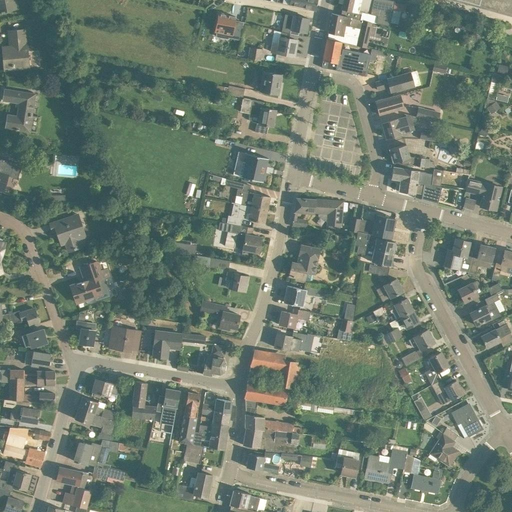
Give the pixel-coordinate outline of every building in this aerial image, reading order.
[(4,12),(16,9),(17,9),(15,0),(0,0),(0,12),(1,12),(1,13),(4,13),(4,12)] [(317,0),(276,0),(276,3),(315,10),(317,0)] [(386,0),(343,0),(342,10),(340,16),(350,18),(363,21),(372,23),(389,26),(390,23),(398,25),(401,12),(392,10),(394,2),(386,0)] [(511,0),(456,0),(456,2),(464,4),(464,2),(491,9),(491,12),(498,14),(499,11),(511,14),(511,0)] [(328,33),(343,37),(345,26),(349,26),(350,18),(340,16),(332,14),(331,13),(328,33)] [(218,14),(215,32),(229,34),(228,38),(240,40),(243,23),(228,20),(229,16),(218,14)] [(309,19),(293,16),(287,15),(283,33),(298,36),(298,32),(306,33),(309,19)] [(366,48),(372,23),(363,21),(357,46),(366,48)] [(24,30),(9,32),(9,39),(12,39),(12,47),(2,48),(4,70),(29,68),(26,46),(24,30)] [(273,44),(271,52),(294,57),(297,40),(280,37),(278,45),(273,44)] [(322,68),(350,74),(365,77),(366,74),(382,78),(385,66),(374,63),(376,55),(371,53),(370,55),(340,48),(341,42),(327,39),(321,68),(322,68)] [(262,50),(250,48),(248,60),(260,61),(262,50)] [(433,71),(445,73),(446,66),(434,64),(433,71)] [(260,92),(278,95),(281,75),(263,72),(259,71),(256,84),(261,84),(260,92)] [(387,88),(387,89),(388,94),(415,87),(411,73),(375,83),(378,91),(387,88)] [(490,82),(496,83),(497,84),(499,75),(492,73),(490,82)] [(229,86),(227,95),(242,98),(244,89),(229,86)] [(3,100),(16,103),(20,103),(17,117),(8,115),(5,128),(26,131),(29,117),(31,117),(35,95),(5,90),(3,100)] [(377,100),(377,101),(375,102),(379,115),(403,108),(399,95),(382,100),(382,99),(377,100)] [(261,111),(259,124),(256,123),(254,132),(266,134),(268,126),(272,127),(275,110),(269,109),(269,107),(263,106),(264,102),(243,98),(240,112),(249,114),(250,109),(261,111)] [(439,113),(418,108),(416,117),(437,122),(439,113)] [(386,139),(401,134),(415,130),(412,122),(416,121),(415,117),(404,114),(404,115),(405,115),(406,117),(396,120),(382,124),(386,139)] [(441,143),(443,134),(421,131),(420,139),(441,143)] [(393,163),(394,162),(401,160),(402,164),(407,162),(407,165),(419,167),(427,168),(433,169),(434,169),(435,167),(433,162),(428,162),(429,159),(416,157),(416,158),(409,157),(406,145),(389,149),(393,163)] [(268,158),(238,152),(236,161),(245,163),(242,177),(262,182),(262,181),(264,173),(264,174),(266,167),(265,167),(267,159),(268,159),(268,158)] [(0,191),(3,192),(8,175),(10,176),(14,163),(1,160),(0,161),(0,191)] [(418,171),(419,167),(407,165),(407,162),(402,164),(401,160),(394,162),(394,167),(393,167),(391,179),(400,180),(442,188),(442,187),(459,189),(466,190),(469,175),(434,169),(433,169),(433,174),(425,173),(426,172),(418,171)] [(400,180),(398,192),(422,195),(421,200),(437,205),(442,188),(400,180)] [(468,180),(465,191),(482,195),(480,207),(495,211),(501,187),(485,184),(468,180)] [(242,197),(240,204),(251,206),(251,207),(267,210),(270,197),(248,193),(250,185),(239,182),(236,196),(242,197)] [(328,210),(318,210),(319,205),(315,204),(316,200),(296,199),(294,212),(328,215),(328,210)] [(475,201),(465,199),(463,207),(473,209),(475,201)] [(328,210),(328,215),(327,226),(334,226),(334,230),(339,231),(340,227),(342,202),(316,200),(315,204),(319,205),(318,210),(328,210)] [(264,223),(267,210),(251,207),(251,206),(240,204),(237,217),(229,215),(227,223),(240,225),(242,219),(264,223)] [(395,219),(376,215),(372,235),(390,239),(395,219)] [(85,237),(82,228),(79,229),(75,216),(50,224),(52,232),(56,230),(61,245),(69,243),(71,250),(80,248),(77,240),(85,237)] [(358,233),(358,232),(357,232),(360,220),(352,218),(349,231),(358,233)] [(307,220),(293,219),(292,227),(306,228),(307,220)] [(370,222),(360,220),(357,232),(358,232),(367,234),(370,222)] [(227,232),(238,234),(245,235),(241,255),(249,257),(250,251),(258,253),(261,238),(251,236),(252,228),(229,223),(227,232)] [(369,234),(367,234),(358,232),(358,233),(355,246),(358,246),(392,254),(395,242),(376,238),(375,243),(368,242),(369,234)] [(470,264),(471,257),(467,256),(468,252),(467,252),(469,242),(455,239),(452,251),(448,250),(444,266),(460,270),(462,263),(470,264)] [(471,257),(470,264),(468,273),(467,275),(475,276),(478,266),(490,268),(495,248),(480,245),(477,259),(471,257)] [(316,275),(317,269),(321,250),(301,246),(299,255),(297,264),(292,263),(290,270),(289,271),(288,273),(289,275),(289,276),(296,278),(296,280),(310,283),(312,274),(316,275)] [(357,253),(361,254),(360,258),(371,261),(371,262),(389,266),(392,254),(358,246),(357,253)] [(495,263),(495,264),(491,280),(497,281),(500,271),(506,272),(507,266),(511,267),(511,252),(504,251),(501,264),(495,263)] [(210,258),(208,267),(228,270),(229,261),(210,258)] [(96,281),(103,278),(98,262),(81,268),(85,281),(71,286),(77,303),(101,295),(96,281)] [(389,269),(380,267),(377,266),(371,265),(369,273),(387,276),(389,269)] [(228,288),(245,291),(248,277),(227,272),(226,280),(230,281),(228,288)] [(383,286),(384,286),(376,290),(380,296),(382,302),(390,298),(403,291),(396,279),(383,286)] [(471,283),(458,290),(464,303),(477,296),(483,293),(477,281),(471,283)] [(491,296),(502,290),(498,283),(487,289),(491,296)] [(287,286),(283,303),(303,307),(305,294),(323,298),(325,290),(305,286),(304,290),(287,286)] [(500,316),(496,308),(494,302),(499,299),(496,293),(484,299),(487,305),(484,306),(470,314),(476,326),(490,319),(491,320),(500,316)] [(396,310),(400,317),(413,311),(406,299),(394,305),(388,308),(391,313),(396,310)] [(200,312),(222,316),(219,328),(229,330),(229,328),(236,329),(239,315),(225,312),(226,306),(202,301),(200,312)] [(2,315),(1,303),(0,303),(0,322),(1,322),(9,320),(10,322),(13,322),(21,320),(22,321),(27,319),(28,321),(30,327),(39,324),(35,309),(20,313),(19,311),(12,313),(12,311),(8,312),(8,314),(2,315)] [(381,307),(372,312),(376,318),(385,313),(381,307)] [(309,312),(307,312),(294,309),(293,314),(281,311),(279,325),(294,328),(296,318),(302,319),(307,321),(309,312)] [(406,329),(410,327),(419,323),(413,311),(400,317),(395,320),(399,327),(404,324),(406,329)] [(342,319),(339,330),(351,333),(353,322),(342,319)] [(76,328),(81,329),(79,344),(92,346),(95,331),(94,331),(95,324),(78,322),(76,328)] [(487,348),(500,342),(503,347),(511,342),(511,338),(509,334),(511,333),(506,324),(494,330),(481,336),(487,348)] [(131,352),(135,330),(112,326),(108,348),(131,352)] [(25,347),(32,347),(47,342),(43,329),(21,335),(25,347)] [(384,336),(385,337),(388,343),(401,336),(398,330),(395,332),(394,330),(384,336)] [(420,350),(425,347),(434,343),(427,330),(413,337),(413,338),(409,340),(413,347),(417,345),(420,350)] [(181,341),(182,335),(155,331),(155,333),(152,332),(151,344),(154,345),(152,357),(167,358),(168,348),(180,349),(181,341)] [(274,347),(289,350),(297,352),(299,343),(305,344),(307,335),(296,333),(295,339),(292,338),(292,337),(277,334),(274,347)] [(181,341),(205,344),(205,337),(182,334),(182,335),(181,341)] [(206,355),(203,370),(202,374),(211,376),(212,373),(220,375),(224,372),(224,371),(226,371),(227,366),(225,366),(225,363),(223,358),(223,357),(224,357),(226,347),(213,345),(211,355),(212,355),(212,356),(206,355)] [(24,364),(31,366),(38,367),(38,365),(48,366),(50,354),(26,350),(24,364)] [(419,359),(415,352),(415,351),(401,358),(406,366),(419,359)] [(283,357),(255,352),(254,352),(250,365),(280,370),(277,386),(292,389),(292,388),(298,389),(299,381),(294,380),(297,363),(283,361),(283,357)] [(431,385),(441,380),(437,373),(448,367),(441,353),(422,363),(427,371),(424,373),(431,385)] [(188,372),(188,368),(184,367),(184,365),(178,363),(177,370),(188,372)] [(0,382),(9,383),(9,378),(24,378),(24,370),(10,370),(0,369),(0,382)] [(54,372),(36,371),(37,385),(46,385),(55,385),(54,372)] [(27,402),(39,403),(54,403),(54,394),(39,393),(39,396),(36,396),(23,395),(24,385),(24,378),(9,378),(9,383),(9,400),(27,402)] [(117,395),(118,385),(105,381),(105,382),(96,380),(92,391),(101,394),(100,394),(109,396),(110,393),(117,395)] [(456,381),(447,386),(445,387),(441,380),(431,385),(437,396),(446,391),(451,400),(463,394),(456,381)] [(146,383),(136,381),(131,417),(153,419),(155,412),(157,407),(143,406),(146,383)] [(284,405),(287,390),(247,383),(244,397),(257,400),(284,405)] [(159,396),(157,407),(155,412),(161,412),(160,424),(173,426),(179,391),(166,389),(164,397),(159,396)] [(200,395),(188,393),(183,420),(178,447),(184,448),(185,444),(186,444),(193,445),(195,433),(195,429),(193,429),(194,422),(196,406),(198,406),(200,395)] [(82,397),(78,408),(114,421),(115,413),(97,407),(98,402),(82,397)] [(257,400),(244,397),(244,405),(256,407),(257,400)] [(202,409),(230,414),(232,402),(221,400),(216,399),(215,406),(203,404),(202,409)] [(39,411),(38,410),(39,403),(27,402),(16,401),(14,408),(11,408),(9,419),(9,420),(21,422),(21,421),(36,423),(39,411)] [(461,422),(464,427),(469,436),(475,433),(474,431),(481,427),(469,404),(452,413),(458,424),(461,422)] [(74,419),(90,424),(102,428),(100,433),(112,437),(114,421),(78,408),(74,419)] [(427,408),(419,412),(423,420),(431,416),(427,408)] [(230,414),(202,409),(201,414),(214,416),(213,422),(228,425),(230,414)] [(262,430),(262,429),(299,434),(300,434),(301,428),(293,427),(293,425),(263,420),(264,417),(245,414),(244,427),(246,427),(262,430)] [(228,425),(213,422),(212,428),(200,426),(199,433),(226,437),(228,425)] [(265,451),(281,453),(293,454),(294,444),(296,445),(298,445),(299,434),(262,429),(262,430),(246,427),(243,445),(263,449),(265,449),(265,451)] [(443,434),(451,439),(453,441),(457,435),(447,428),(443,434)] [(50,433),(40,430),(24,429),(23,439),(30,440),(30,439),(35,439),(35,437),(38,438),(48,440),(50,433)] [(429,454),(440,461),(449,467),(459,451),(448,444),(451,439),(443,434),(440,432),(437,438),(439,439),(429,454)] [(195,433),(193,445),(197,446),(200,446),(201,439),(210,440),(209,448),(224,450),(226,437),(199,433),(195,433)] [(314,435),(311,445),(324,448),(327,439),(314,435)] [(117,453),(118,450),(119,443),(109,441),(107,451),(117,453)] [(74,461),(87,464),(87,463),(94,465),(101,446),(93,443),(92,446),(86,444),(85,445),(80,443),(78,448),(74,461)] [(200,446),(197,446),(193,463),(200,464),(203,447),(200,446)] [(407,452),(401,451),(392,449),(389,464),(377,462),(378,457),(369,455),(365,479),(372,480),(372,478),(376,479),(375,480),(388,482),(392,465),(404,468),(406,454),(407,452)] [(41,466),(43,461),(44,454),(28,450),(25,462),(41,466)] [(264,457),(264,456),(249,453),(246,467),(262,470),(277,473),(279,466),(263,463),(264,457)] [(403,472),(411,473),(414,458),(406,454),(404,468),(403,472)] [(301,455),(299,466),(310,467),(312,457),(301,455)] [(344,458),(342,464),(340,474),(355,477),(358,461),(344,458)] [(0,488),(10,491),(11,492),(13,486),(26,490),(31,475),(17,471),(19,465),(5,461),(3,470),(10,472),(7,482),(0,479),(0,488)] [(86,509),(90,491),(84,490),(88,474),(82,472),(81,472),(60,467),(56,481),(78,486),(77,488),(74,496),(72,506),(86,509)] [(123,481),(125,473),(99,467),(97,474),(123,481)] [(212,476),(198,472),(194,488),(177,485),(174,498),(192,501),(194,495),(207,498),(212,476)] [(411,488),(426,491),(437,493),(439,487),(441,487),(442,482),(440,481),(440,480),(414,475),(411,488)] [(4,510),(9,511),(19,511),(23,502),(8,497),(10,491),(0,488),(0,502),(6,504),(4,510)] [(231,505),(256,511),(259,498),(249,496),(249,494),(233,490),(229,505),(231,505)]
